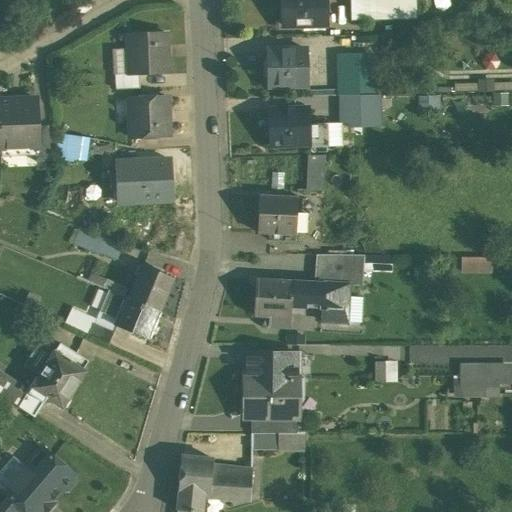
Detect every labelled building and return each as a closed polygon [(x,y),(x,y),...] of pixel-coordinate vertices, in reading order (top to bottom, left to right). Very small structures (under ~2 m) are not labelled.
[(323,0),(283,0),(284,27),(324,26),(323,0)] [(399,0),(353,0),(354,17),(399,16),(399,0)] [(166,34),(127,36),(128,51),(130,51),(131,75),(139,74),(168,73),(166,34)] [(307,50),(266,51),(267,87),(307,86),(307,50)] [(361,55),(339,55),(339,96),(362,95),(361,55)] [(131,75),(115,75),(116,90),(139,89),(139,74),(131,75)] [(362,95),(339,96),(340,125),(379,124),(378,96),(362,96),(362,95)] [(167,98),(130,99),(132,123),(129,123),(130,138),(169,137),(167,98)] [(35,99),(0,100),(0,145),(0,153),(1,157),(35,156),(35,147),(37,147),(36,127),(35,99)] [(309,125),(308,109),(268,111),(270,146),(308,145),(309,148),(326,147),(325,124),(309,125)] [(48,126),(36,127),(37,147),(35,147),(35,156),(36,163),(50,162),(48,126)] [(89,140),(58,135),(55,156),(86,160),(87,153),(89,140)] [(114,144),(89,140),(87,153),(112,157),(114,144)] [(325,156),(307,156),(305,191),(323,192),(325,156)] [(172,162),(115,164),(117,203),(174,201),(172,162)] [(297,198),(259,197),(257,233),(269,233),(269,241),(295,242),(297,198)] [(123,245),(80,228),(73,245),(99,255),(100,253),(117,259),(123,245)] [(343,255),(333,255),(332,270),(315,269),(314,284),(342,285),(343,255)] [(333,255),(316,255),(315,269),(332,270),(333,255)] [(364,256),(343,255),(342,285),(347,285),(347,286),(362,287),(364,256)] [(492,270),(492,256),(469,256),(469,270),(492,270)] [(173,278),(142,266),(128,299),(159,312),(173,278)] [(105,283),(89,276),(87,282),(102,288),(105,283)] [(292,282),(255,280),(254,305),(252,310),(254,316),(259,318),(264,317),(269,317),(268,327),(289,329),(291,301),(292,282)] [(314,284),(292,282),(291,301),(301,302),(301,308),(321,309),(320,322),(345,323),(347,286),(347,285),(342,285),(314,284)] [(128,299),(126,298),(114,326),(147,340),(159,312),(128,299)] [(113,332),(91,323),(86,335),(108,345),(113,332)] [(70,363),(54,352),(28,392),(28,394),(43,404),(47,398),(51,401),(52,405),(58,409),(65,407),(69,401),(68,398),(85,372),(82,370),(88,362),(76,354),(70,363)] [(298,355),(245,355),(245,379),(298,379),(298,355)] [(375,362),(375,383),(396,383),(396,362),(375,362)] [(511,387),(511,385),(511,367),(460,366),(460,380),(454,380),(453,397),(499,399),(500,387),(511,387)] [(28,392),(0,373),(0,395),(34,417),(43,404),(28,394),(28,392)] [(298,379),(245,379),(245,417),(251,417),(290,417),(290,415),(297,415),(298,379)] [(290,417),(251,417),(250,434),(277,434),(297,434),(297,415),(290,415),(290,417)] [(277,434),(250,434),(250,450),(277,451),(277,434)] [(297,434),(277,434),(277,451),(303,451),(304,434),(297,434)] [(5,490),(4,492),(12,499),(26,511),(43,511),(62,491),(67,491),(74,482),(74,476),(41,448),(25,467),(5,490)] [(13,456),(0,470),(0,486),(5,490),(25,467),(13,456)] [(213,459),(181,457),(177,510),(190,511),(201,511),(204,494),(249,497),(251,469),(213,466),(213,459)] [(5,490),(0,486),(0,511),(12,499),(4,492),(5,490)] [(26,511),(12,499),(0,511),(26,511)]
